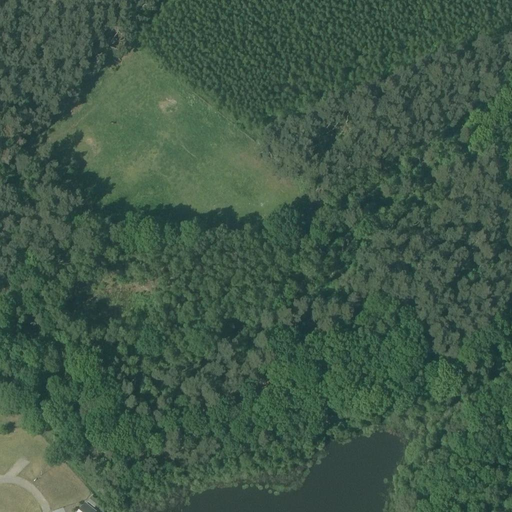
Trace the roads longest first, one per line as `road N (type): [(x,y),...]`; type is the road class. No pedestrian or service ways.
road 1 (track): [(0,370),(54,424),(10,477)]
road 2 (track): [(63,0),(0,109)]
